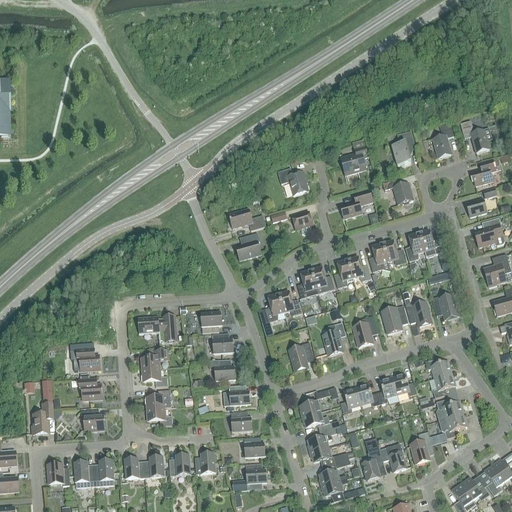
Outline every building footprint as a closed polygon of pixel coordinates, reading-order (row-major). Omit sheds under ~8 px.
[(0,137),(8,137),(7,113),(9,113),(7,83),(0,83),(0,137)] [(476,155),(489,152),(487,143),(489,142),(490,141),(491,139),(489,130),(487,128),(485,128),(482,128),(483,132),(474,134),(471,123),(460,126),(464,141),(471,139),(476,155)] [(447,141),(454,139),(449,124),(439,127),(442,138),(432,141),(438,161),(451,157),(447,141)] [(407,151),(414,148),(410,134),(397,138),(400,146),(392,148),(397,168),(411,164),(407,151)] [(366,171),(363,161),(368,159),(365,148),(353,151),(355,157),(340,161),(344,177),(366,171)] [(494,169),(499,167),(497,161),(478,166),(480,172),(471,175),(475,188),(492,184),(490,175),(496,174),(494,169)] [(289,184),(293,198),(308,193),(305,181),(306,181),(303,174),(292,177),(290,170),(277,174),(281,186),(289,184)] [(399,207),(412,203),(409,191),(407,185),(396,189),(394,182),(382,186),(384,193),(394,190),(399,207)] [(497,198),(495,190),(483,193),(485,201),(497,198)] [(359,208),(368,205),(373,204),(370,193),(353,197),(355,204),(340,208),(344,221),(362,216),(359,208)] [(469,219),(487,215),(483,201),(466,206),(469,219)] [(251,233),(266,229),(263,218),(251,221),(249,211),(228,217),(232,231),(249,226),(251,233)] [(272,224),(286,221),(285,214),(271,218),(272,224)] [(295,232),(300,231),(301,235),(303,236),(310,234),(311,232),(310,228),(312,227),(309,214),(291,219),(295,232)] [(478,250),(496,245),(497,248),(503,246),(504,243),(499,226),(500,226),(499,220),(484,224),(487,234),(474,237),(478,250)] [(419,235),(424,253),(430,252),(433,257),(438,256),(442,254),(438,241),(432,243),(429,232),(419,235)] [(257,235),(239,240),(241,248),(237,249),(241,262),(261,257),(257,244),(259,244),(257,235)] [(418,255),(424,253),(419,235),(408,238),(411,249),(405,250),(409,264),(418,261),(418,255)] [(442,254),(438,256),(440,263),(447,261),(441,240),(438,241),(442,254)] [(387,264),(393,262),(396,268),(406,265),(402,251),(396,253),(393,243),(382,246),(387,264)] [(372,274),(382,272),(390,274),(387,264),(382,246),(372,249),(375,259),(368,261),(372,274)] [(504,276),(511,274),(506,257),(492,261),(494,268),(483,271),(490,294),(489,290),(496,287),(496,286),(506,283),(504,276)] [(347,262),(352,280),(358,278),(361,284),(371,281),(367,268),(361,269),(358,259),(347,262)] [(347,282),(352,280),(347,262),(337,265),(340,275),(334,277),(337,291),(347,288),(347,282)] [(311,273),(316,291),(322,289),(325,294),(334,291),(330,278),(324,280),(321,269),(311,273)] [(310,292),(316,291),(311,273),(300,276),(303,286),(297,288),(301,301),(310,298),(310,292)] [(439,277),(428,280),(430,286),(441,283),(439,277)] [(511,289),(504,292),(506,300),(493,304),(497,319),(511,314),(511,289)] [(278,296),(283,314),(289,313),(292,318),(302,315),(298,302),(292,304),(289,293),(278,296)] [(277,316),(283,314),(278,296),(268,299),(270,310),(264,311),(268,325),(278,322),(277,316)] [(444,321),(457,317),(452,297),(439,301),(439,299),(431,301),(436,318),(443,317),(444,321)] [(418,328),(431,324),(425,305),(413,308),(412,306),(405,308),(410,326),(417,324),(418,328)] [(400,327),(408,325),(403,308),(396,310),(395,310),(381,314),(387,336),(402,333),(400,327)] [(339,311),(333,312),(336,321),(341,319),(339,311)] [(218,328),(221,328),(221,315),(201,316),(202,329),(202,335),(219,334),(218,328)] [(159,345),(177,344),(175,318),(168,319),(168,316),(165,317),(165,319),(163,319),(163,321),(158,321),(158,319),(138,321),(139,336),(158,334),(159,345)] [(358,350),(373,346),(369,333),(377,331),(373,318),(360,322),(362,327),(353,329),(358,350)] [(511,324),(499,329),(501,335),(507,334),(508,338),(507,338),(509,347),(511,345),(511,324)] [(339,340),(345,338),(342,325),(327,329),(329,336),(322,337),(328,358),(343,354),(339,340)] [(271,330),(263,333),(265,340),(273,338),(271,330)] [(213,356),(233,355),(232,342),(229,342),(229,336),(212,337),(213,356)] [(194,347),(193,340),(185,340),(185,348),(194,347)] [(306,365),(314,362),(309,344),(300,347),(301,349),(289,352),(294,372),(307,369),(306,365)] [(80,373),(100,371),(99,358),(95,359),(94,352),(76,353),(77,360),(79,360),(80,373)] [(141,360),(142,372),(160,371),(159,363),(166,362),(165,353),(153,354),(153,359),(141,360)] [(431,371),(434,381),(450,376),(449,372),(450,370),(448,365),(447,364),(438,366),(436,361),(424,364),(426,371),(428,372),(431,371)] [(215,383),(235,382),(234,369),(231,369),(231,362),(209,363),(209,371),(214,371),(215,383)] [(160,371),(142,372),(143,384),(155,383),(156,389),(167,388),(167,379),(160,379),(160,371)] [(392,381),(397,397),(407,394),(408,397),(410,398),(416,396),(413,385),(407,386),(405,377),(403,376),(398,378),(397,380),(392,381)] [(450,376),(434,381),(437,391),(434,392),(433,394),(435,401),(446,397),(445,392),(454,389),(455,387),(453,382),(451,381),(450,376)] [(82,402),(102,401),(101,387),(97,388),(96,381),(79,382),(79,389),(81,389),(82,402)] [(382,393),(377,395),(380,407),(387,405),(388,403),(387,400),(397,397),(392,381),(388,382),(386,381),(381,383),(380,385),(379,385),(382,393)] [(43,384),(44,406),(52,405),(51,383),(43,384)] [(360,390),(356,391),(361,408),(371,405),(371,408),(373,409),(380,407),(377,395),(371,397),(368,388),(366,387),(361,388),(360,390)] [(249,393),(246,394),(246,388),(229,389),(229,394),(223,395),(224,408),(227,408),(230,408),(233,408),(250,407),(249,393)] [(335,390),(329,392),(331,398),(332,402),(338,400),(335,390)] [(351,411),(361,408),(356,391),(351,393),(350,392),(345,393),(343,395),(346,404),(340,406),(343,417),(350,415),(351,413),(351,411)] [(146,400),(147,412),(164,410),(164,402),(170,402),(170,392),(158,393),(158,399),(146,400)] [(316,402),(331,398),(329,392),(315,396),(316,402)] [(184,400),(185,407),(193,406),(192,399),(184,400)] [(436,404),(438,411),(436,414),(438,424),(462,417),(460,412),(461,411),(460,406),(458,404),(449,407),(447,401),(436,404)] [(300,413),(302,419),(320,414),(317,403),(300,408),(301,413),(300,413)] [(48,435),(47,422),(53,421),(52,405),(41,406),(42,416),(32,417),(33,428),(31,428),(32,436),(48,435)] [(147,412),(147,424),(160,423),(160,429),(172,428),(172,418),(165,418),(164,410),(147,412)] [(84,433),(104,432),(103,418),(99,419),(98,412),(81,413),(81,420),(84,420),(84,433)] [(232,434),(252,433),(251,420),(248,420),(247,414),(231,415),(232,434)] [(306,430),(317,427),(319,434),(335,430),(340,429),(339,427),(338,422),(330,425),(328,419),(322,420),(320,414),(302,419),(303,426),(305,425),(306,430)] [(463,421),(462,417),(438,424),(441,433),(444,435),(446,441),(458,438),(456,432),(465,430),(466,428),(465,423),(463,421)] [(347,433),(345,427),(340,429),(336,430),(337,435),(347,433)] [(309,454),(328,449),(326,443),(332,441),(331,437),(336,435),(335,430),(319,434),(321,439),(307,443),(309,448),(307,448),(309,454)] [(425,449),(431,447),(436,446),(434,440),(430,441),(427,434),(418,437),(420,444),(410,446),(416,466),(429,463),(425,449)] [(357,442),(355,436),(348,438),(350,444),(352,443),(357,442)] [(245,460),(265,459),(264,446),(261,446),(260,439),(244,441),(245,460)] [(370,463),(362,466),(367,483),(380,479),(380,478),(376,466),(383,464),(379,452),(376,441),(365,444),(368,455),(368,456),(370,463)] [(386,450),(379,452),(383,464),(389,462),(393,475),(407,471),(402,454),(399,446),(386,450)] [(328,449),(309,454),(311,461),(312,460),(313,465),(331,460),(328,449)] [(0,455),(0,450),(0,468),(16,467),(14,454),(0,455)] [(196,477),(215,475),(214,455),(200,456),(201,460),(194,460),(196,477)] [(332,459),(334,465),(348,461),(347,455),(332,459)] [(176,461),(169,462),(170,478),(190,477),(189,457),(175,458),(176,461)] [(144,464),(145,480),(164,479),(162,459),(149,460),(149,463),(144,464)] [(139,480),(145,480),(144,464),(138,464),(138,461),(124,462),(126,481),(139,481),(139,480)] [(348,461),(334,465),(336,471),(350,467),(348,461)] [(501,462),(492,467),(504,485),(509,481),(511,485),(511,469),(508,472),(501,462)] [(93,467),(95,489),(114,487),(112,463),(99,463),(99,467),(93,467)] [(95,489),(93,467),(88,468),(87,464),(74,465),(76,490),(95,489)] [(62,488),(69,488),(68,470),(61,470),(61,466),(48,467),(49,487),(62,486),(62,488)] [(250,486),(266,485),(266,472),(262,472),(262,466),(245,467),(246,482),(232,483),(233,494),(250,493),(250,486)] [(486,488),(493,498),(502,492),(499,488),(504,485),(492,467),(483,473),(491,484),(486,488)] [(319,482),(321,488),(347,481),(346,477),(338,479),(336,472),(319,477),(320,481),(319,482)] [(0,494),(18,494),(17,480),(2,481),(2,475),(0,474),(0,494)] [(480,503),(490,497),(482,487),(477,490),(470,479),(461,486),(473,503),(478,500),(480,503)] [(325,499),(342,494),(340,487),(342,486),(342,487),(348,485),(347,481),(321,488),(322,495),(324,494),(325,499)] [(457,511),(468,511),(475,507),(473,503),(461,486),(451,492),(459,503),(454,507),(457,511)] [(344,502),(359,498),(357,492),(343,496),(344,502)] [(236,510),(243,509),(240,496),(233,497),(236,510)]
